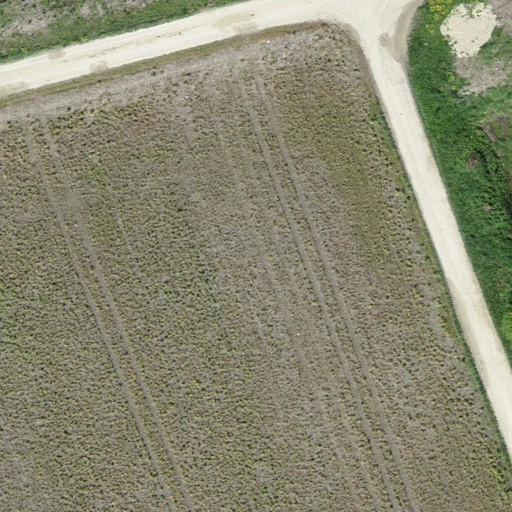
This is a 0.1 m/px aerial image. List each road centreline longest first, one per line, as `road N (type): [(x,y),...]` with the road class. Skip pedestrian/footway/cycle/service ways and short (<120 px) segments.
road 1 (track): [(511,422),(361,0)]
road 2 (track): [(336,0),(0,86)]
